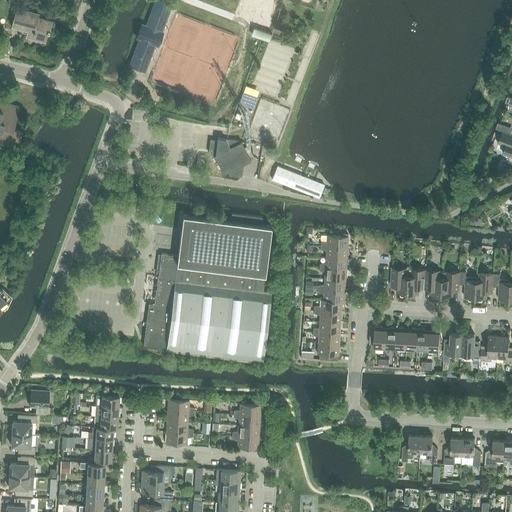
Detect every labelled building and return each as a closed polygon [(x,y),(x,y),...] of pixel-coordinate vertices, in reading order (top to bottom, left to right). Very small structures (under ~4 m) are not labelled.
[(140,39),(130,66),(141,70),(144,71),(154,46),(158,47),(164,32),(161,31),(168,11),(171,4),(159,0),(156,0),(154,5),(147,26),(141,24),(136,37),(140,39)] [(13,6),(11,12),(16,14),(12,26),(33,32),(31,38),(45,41),(47,33),(49,33),(53,20),(52,20),(52,21),(37,17),(38,13),(17,7),(13,6)] [(269,42),(271,33),(253,27),(250,36),(269,42)] [(254,108),(258,97),(249,94),(244,92),(239,103),(254,108)] [(4,103),(2,102),(0,103),(0,141),(18,146),(22,131),(13,129),(20,107),(5,103),(4,103)] [(511,133),(504,131),(503,130),(498,143),(506,145),(503,153),(511,156),(511,133)] [(238,140),(227,139),(217,137),(217,140),(210,139),(208,152),(215,153),(215,154),(213,155),(223,174),(229,171),(228,175),(241,176),(243,164),(250,160),(241,141),(239,142),(238,140)] [(318,198),(323,184),(277,166),(272,179),(318,198)] [(261,225),(262,217),(231,213),(230,221),(183,215),(178,255),(161,253),(153,319),(147,318),(143,346),(166,349),(166,350),(262,362),(271,291),(263,290),(271,226),(261,225)] [(321,245),(347,247),(348,233),(340,233),(340,235),(328,234),(327,241),(321,242),(321,245)] [(346,257),(347,247),(321,245),(320,249),(327,250),(326,256),(346,257)] [(346,268),(346,257),(326,256),(326,263),(320,263),(319,266),(346,268)] [(345,279),(346,268),(319,266),(319,270),(325,272),(325,278),(345,279)] [(392,267),(392,279),(397,280),(397,287),(397,292),(400,293),(401,296),(407,296),(408,293),(409,272),(407,272),(407,268),(392,267)] [(425,289),(426,269),(413,268),(413,273),(409,272),(408,293),(412,293),(412,296),(419,296),(419,289),(425,289)] [(443,275),(442,275),(432,274),(432,269),(426,269),(425,289),(431,290),(430,294),(442,295),(443,275)] [(459,284),(460,271),(454,271),(454,272),(443,272),(442,275),(443,275),(442,295),(441,298),(447,298),(449,296),(453,296),(453,291),(459,291),(459,284)] [(475,300),(477,277),(466,277),(466,271),(460,271),(459,284),(465,284),(464,297),(468,297),(469,300),(475,300)] [(488,273),(488,274),(477,274),(477,277),(475,300),(482,301),(483,298),(486,298),(487,292),(493,293),(493,286),(494,273),(488,273)] [(509,299),(511,279),(500,278),(500,273),(494,273),(493,286),(499,286),(498,299),(502,299),(503,302),(509,302),(510,299),(509,299)] [(344,290),(345,279),(325,278),(325,284),(318,285),(318,288),(344,290)] [(0,289),(0,310),(2,310),(1,308),(9,303),(7,301),(11,296),(2,287),(0,289)] [(344,301),(344,290),(318,288),(318,292),(324,293),(324,299),(341,300),(341,301),(344,301)] [(341,300),(324,299),(321,299),(321,306),(315,307),(314,310),(341,311),(341,301),(341,300)] [(340,322),(341,311),(314,310),(314,313),(320,315),(320,321),(340,322)] [(339,333),(340,322),(320,321),(319,327),(313,328),(313,331),(339,333)] [(385,346),(386,329),(382,329),(382,326),(375,325),(372,335),(374,336),(374,346),(385,346)] [(396,347),(397,326),(391,326),(390,329),(386,329),(385,346),(384,349),(390,350),(391,347),(396,347)] [(406,348),(408,330),(404,330),(403,327),(397,326),(396,347),(406,348)] [(417,348),(418,328),(412,327),(411,330),(408,330),(406,348),(417,348)] [(428,349),(429,331),(425,331),(425,328),(418,328),(417,348),(428,349)] [(428,349),(428,352),(433,352),(434,349),(439,350),(440,340),(442,340),(440,329),(434,329),(433,332),(429,331),(428,349)] [(339,344),(339,333),(313,331),(313,335),(319,336),(319,343),(339,344)] [(462,354),(463,334),(451,333),(450,343),(444,343),(443,360),(450,361),(450,353),(462,354)] [(463,334),(462,354),(473,354),(473,362),(479,363),(480,345),(475,344),(476,334),(463,334)] [(498,357),(499,336),(488,335),(488,348),(481,348),(480,360),(491,361),(492,356),(498,357)] [(499,336),(498,357),(504,357),(503,362),(511,362),(511,349),(509,349),(509,336),(499,336)] [(338,360),(339,344),(319,343),(318,354),(319,354),(319,359),(338,360)] [(49,414),(50,410),(50,407),(48,407),(49,390),(31,389),(30,406),(36,406),(36,413),(49,414)] [(72,392),(71,404),(74,404),(79,404),(80,393),(72,392)] [(119,395),(96,394),(96,400),(102,400),(102,406),(118,407),(119,395)] [(168,410),(195,411),(195,408),(189,406),(189,400),(169,398),(168,410)] [(234,414),(260,415),(261,404),(240,403),(240,409),(234,410),(234,414)] [(118,418),(118,407),(102,406),(95,405),(95,416),(118,418)] [(194,415),(195,411),(168,410),(167,420),(188,422),(188,415),(194,415)] [(10,433),(31,434),(32,422),(36,422),(37,415),(17,414),(17,421),(13,421),(12,424),(10,424),(10,433)] [(53,414),(52,422),(63,423),(63,415),(53,414)] [(259,426),(260,415),(234,414),(233,417),(239,418),(239,425),(259,426)] [(117,428),(118,418),(95,416),(94,427),(96,427),(96,426),(100,427),(113,428),(117,428)] [(187,428),(188,422),(167,420),(167,431),(193,433),(193,429),(187,428)] [(67,424),(64,432),(68,433),(69,431),(73,432),(74,427),(71,426),(67,424)] [(259,437),(259,426),(239,425),(239,431),(232,432),(232,435),(259,437)] [(100,427),(96,426),(96,427),(94,427),(92,427),(92,432),(88,432),(88,437),(113,438),(113,428),(100,427)] [(193,436),(193,433),(167,431),(166,445),(173,445),(174,443),(186,444),(187,437),(193,436)] [(30,446),(31,434),(10,433),(9,441),(11,441),(11,445),(21,446),(21,453),(35,454),(35,446),(30,446)] [(421,435),(409,434),(409,447),(402,446),(402,460),(408,461),(408,458),(412,458),(412,452),(420,453),(421,435)] [(258,450),(259,437),(232,435),(232,438),(238,440),(238,447),(250,447),(250,450),(258,450)] [(421,435),(420,453),(427,453),(426,458),(431,459),(431,463),(437,463),(438,448),(432,448),(433,436),(421,435)] [(62,436),(62,446),(66,446),(71,447),(71,436),(62,436)] [(112,449),(113,438),(88,437),(87,449),(95,449),(95,448),(112,449)] [(462,456),(463,437),(451,437),(451,449),(445,449),(444,463),(455,464),(455,455),(462,456)] [(463,437),(462,456),(473,456),(473,465),(480,466),(481,451),(474,451),(475,438),(463,437)] [(504,458),(505,440),(493,439),(492,452),(485,451),(485,466),(496,467),(497,461),(504,462),(504,458)] [(111,460),(112,449),(95,448),(95,449),(94,459),(111,460)] [(10,463),(10,475),(33,476),(34,457),(21,456),(20,463),(10,463)] [(87,473),(104,474),(105,463),(88,462),(88,463),(80,462),(80,468),(88,468),(87,473)] [(143,470),(142,476),(143,476),(143,477),(143,481),(163,483),(168,483),(169,475),(174,474),(174,466),(157,465),(157,471),(150,470),(148,470),(143,470)] [(216,480),(240,481),(241,470),(217,469),(216,480)] [(104,485),(104,474),(87,473),(87,484),(104,485)] [(33,476),(10,475),(9,487),(19,488),(18,495),(32,496),(33,476)] [(239,492),(240,481),(215,480),(215,484),(221,485),(220,491),(239,492)] [(163,483),(143,481),(143,486),(142,486),(141,492),(156,493),(155,499),(168,500),(172,500),(173,491),(163,489),(163,483)] [(103,496),(104,485),(87,484),(86,495),(103,496)] [(238,503),(239,492),(220,491),(220,502),(238,503)] [(102,507),(103,496),(86,495),(85,506),(102,507)] [(3,511),(30,511),(31,499),(17,498),(17,505),(7,504),(7,508),(4,508),(3,511)] [(168,510),(168,500),(155,499),(155,505),(141,504),(140,510),(141,510),(140,511),(157,511),(157,509),(168,510)] [(237,511),(238,503),(220,502),(218,511),(237,511)]
